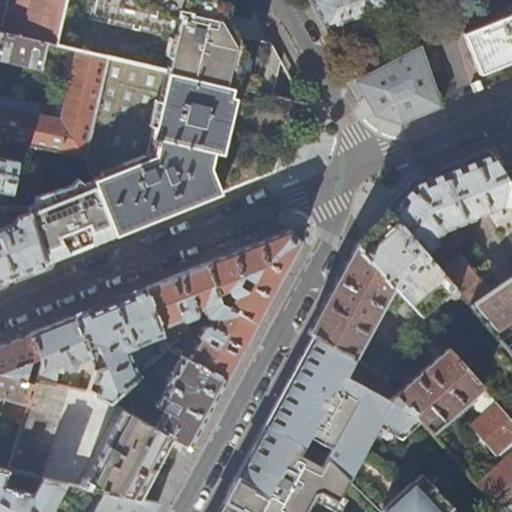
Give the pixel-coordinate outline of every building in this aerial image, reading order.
[(64,0),(0,0),(0,32),(55,45),(64,0)] [(235,37),(221,12),(224,2),(214,0),(95,0),(92,15),(96,16),(120,21),(154,29),(174,34),(165,70),(270,95),(276,73),(278,62),(269,44),(255,41),(235,37)] [(375,114),(399,122),(421,113),(438,106),(402,0),(308,0),(325,29),(388,8),(386,1),(388,0),(397,0),(411,41),(351,73),(365,98),(375,114)] [(511,12),(462,33),(479,75),(511,62),(511,12)] [(0,32),(0,60),(62,75),(58,99),(0,86),(0,139),(22,144),(85,158),(106,57),(55,45),(0,32)] [(274,172),(294,101),(270,95),(165,70),(106,57),(85,158),(103,205),(114,235),(173,212),(263,176),(274,172)] [(14,208),(27,209),(43,264),(78,250),(114,235),(103,205),(52,225),(48,213),(29,167),(22,147),(19,161),(14,191),(10,208),(14,208)] [(505,209),(511,204),(511,190),(502,174),(488,151),(449,166),(412,181),(388,208),(425,253),(429,249),(434,245),(433,237),(439,229),(498,207),(505,209)] [(0,188),(14,191),(19,161),(0,157),(0,188)] [(511,169),(502,174),(511,190),(511,169)] [(0,211),(10,208),(0,207),(0,281),(8,278),(43,264),(27,209),(14,208),(17,217),(15,223),(0,229),(0,211)] [(370,228),(356,244),(394,286),(406,300),(414,309),(448,280),(435,265),(428,256),(425,253),(388,208),(370,228)] [(294,244),(283,234),(243,250),(202,265),(217,306),(253,325),(272,291),(294,244)] [(352,356),(394,286),(356,244),(355,245),(331,290),(308,333),(311,335),(352,356)] [(435,265),(448,280),(511,355),(511,272),(489,289),(453,246),(440,257),(441,260),(435,265)] [(174,276),(144,288),(168,348),(175,342),(172,339),(166,324),(182,317),(183,321),(195,316),(198,313),(198,311),(202,309),(206,316),(217,306),(202,265),(174,276)] [(107,303),(74,316),(90,356),(96,370),(89,391),(108,402),(139,374),(129,348),(156,338),(162,354),(168,348),(144,288),(107,303)] [(436,334),(414,309),(406,300),(395,309),(430,340),(436,334)] [(253,325),(217,306),(206,316),(211,319),(208,324),(207,323),(204,324),(202,326),(197,337),(199,338),(188,359),(225,379),(238,355),(253,325)] [(43,328),(30,334),(41,360),(35,382),(56,385),(58,373),(63,374),(65,367),(67,368),(68,370),(77,367),(76,362),(90,356),(74,316),(43,328)] [(9,421),(2,419),(2,420),(22,425),(35,382),(41,360),(30,334),(3,344),(0,345),(0,402),(4,403),(5,399),(14,403),(9,421)] [(418,418),(394,392),(371,366),(368,364),(352,356),(311,335),(289,376),(264,423),(324,456),(347,478),(360,454),(375,425),(400,435),(418,418)] [(418,418),(430,431),(481,385),(437,335),(422,349),(431,359),(394,392),(418,418)] [(207,413),(225,379),(188,359),(181,356),(166,383),(168,385),(157,404),(166,409),(156,428),(171,436),(189,446),(207,413)] [(67,387),(56,385),(35,382),(22,425),(9,470),(39,477),(67,387)] [(469,423),(496,453),(511,438),(511,420),(495,401),(469,423)] [(22,425),(2,420),(2,419),(0,418),(3,409),(0,408),(0,468),(7,470),(9,470),(22,425)] [(150,477),(171,436),(156,428),(123,410),(85,479),(82,477),(77,485),(103,491),(138,498),(150,477)] [(302,511),(313,491),(318,489),(337,499),(349,479),(347,478),(324,456),(264,423),(254,441),(233,479),(215,511),(302,511)] [(3,486),(7,470),(0,468),(0,511),(152,511),(158,503),(138,498),(103,491),(91,511),(49,511),(66,483),(41,477),(33,492),(3,486)] [(454,511),(451,508),(453,506),(431,483),(430,484),(420,474),(381,510),(382,511),(454,511)]
